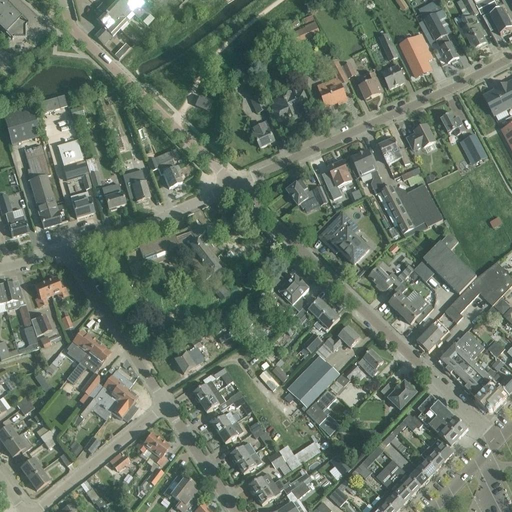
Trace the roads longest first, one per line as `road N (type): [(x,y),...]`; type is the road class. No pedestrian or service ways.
road 1 (unclassified): [(498,439),(235,185)]
road 2 (unclassified): [(235,185),(511,56)]
road 3 (unclassified): [(235,185),(71,25),(63,0)]
road 4 (residential): [(166,405),(67,251)]
road 5 (unclassified): [(67,251),(235,185)]
road 6 (residential): [(37,511),(166,405)]
road 7 (residential): [(235,511),(166,405)]
